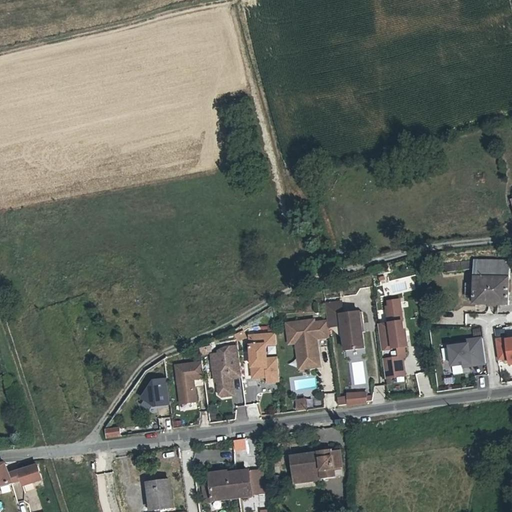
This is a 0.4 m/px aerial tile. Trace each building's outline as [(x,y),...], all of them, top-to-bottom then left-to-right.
[(439,266),(443,266),(443,270),(473,270),(472,305),(507,306),(508,262),(477,261),(439,261),(439,266)] [(378,325),(384,378),(403,376),(401,358),(404,357),(402,343),(406,342),(405,335),(404,336),(399,300),(388,302),(389,307),(386,307),(388,324),(378,325)] [(324,306),(326,323),(340,321),(341,327),(344,353),(363,350),(361,334),(360,326),(362,325),(361,314),(342,316),(340,304),(324,306)] [(328,338),(326,323),(314,324),(314,321),(286,325),(289,345),(296,345),(297,351),(304,357),(305,370),(319,368),(317,348),(313,345),(313,341),(316,340),(328,338)] [(341,327),(340,321),(326,323),(327,329),(341,327)] [(268,382),(279,381),(275,334),(250,336),(252,368),(258,367),(259,378),(267,377),(268,382)] [(484,364),(481,338),(466,339),(466,343),(449,345),(451,365),(464,364),(463,367),(484,364)] [(511,340),(505,342),(505,340),(494,342),(497,362),(507,360),(508,366),(511,365),(511,340)] [(237,348),(226,349),(218,353),(218,355),(210,356),(214,383),(217,383),(219,396),(221,398),(230,397),(232,394),(230,380),(241,379),(237,348)] [(304,357),(297,351),(299,371),(305,370),(304,357)] [(507,360),(497,362),(498,368),(508,366),(507,360)] [(195,402),(193,380),(204,379),(202,363),(176,366),(181,404),(195,402)] [(144,398),(154,406),(170,404),(168,380),(156,381),(144,398)] [(365,403),(366,393),(346,395),(346,406),(365,403)] [(314,399),(298,400),(299,411),(315,411),(314,399)] [(237,405),(237,421),(254,421),(254,406),(237,405)] [(123,438),(121,431),(105,434),(108,441),(123,438)] [(320,470),(321,476),(334,474),(333,468),(342,467),(338,447),(329,449),(329,446),(316,448),(317,451),(288,455),(291,472),(309,469),(309,471),(320,470)] [(0,484),(9,480),(7,473),(2,463),(0,462),(0,484)] [(13,470),(13,471),(16,477),(18,484),(41,476),(35,462),(13,470)] [(292,480),(321,476),(320,470),(309,471),(309,469),(291,472),(292,480)] [(249,472),(252,494),(267,493),(267,492),(265,471),(251,473),(251,472),(249,472)] [(214,495),(223,494),(224,498),(252,495),(252,494),(249,472),(227,475),(221,475),(221,474),(220,474),(212,475),(212,477),(211,477),(214,495)] [(214,495),(211,477),(203,478),(206,500),(209,499),(209,501),(214,501),(214,495)] [(147,495),(149,495),(151,509),(172,507),(169,480),(145,483),(147,495)]
